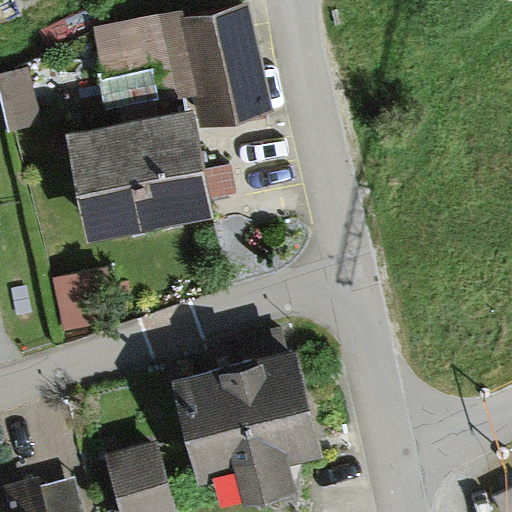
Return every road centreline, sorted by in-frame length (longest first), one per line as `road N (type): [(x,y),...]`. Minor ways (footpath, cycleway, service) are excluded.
road 1 (residential): [(355,280),(0,387)]
road 2 (residential): [(303,0),(355,280)]
road 3 (residential): [(355,280),(392,457)]
road 4 (residential): [(511,412),(392,457)]
